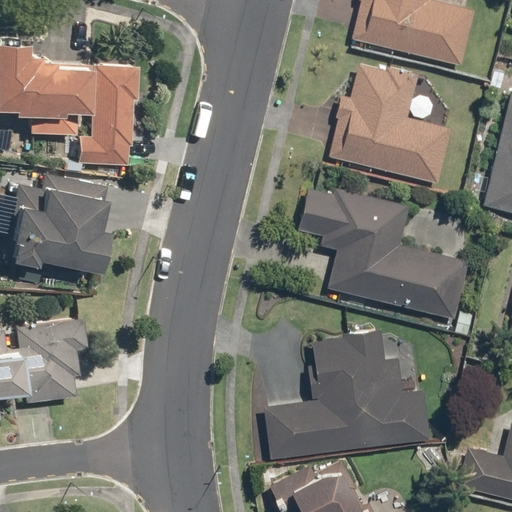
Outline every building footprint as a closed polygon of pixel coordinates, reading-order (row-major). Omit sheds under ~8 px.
[(362,0),(354,35),(463,61),(477,3),(463,0),(362,0)] [(29,33),(0,31),(0,100),(14,101),(14,108),(29,108),(28,129),(79,131),(78,159),(129,161),(131,94),(137,95),(138,60),(55,57),(55,51),(42,51),(42,46),(29,46),(29,33)] [(346,88),(330,151),(441,179),(455,123),(412,112),(423,67),(362,52),(353,90),(346,88)] [(511,94),(485,201),(511,208),(511,94)] [(16,177),(1,253),(39,261),(40,252),(102,264),(110,220),(101,218),(109,179),(44,166),(41,182),(16,177)] [(329,283),(457,314),(471,255),(404,239),(414,200),(338,181),(336,189),(310,182),(300,223),(326,230),(324,240),(339,244),(329,283)] [(88,342),(84,312),(0,323),(0,392),(23,389),(25,398),(75,391),(72,370),(79,369),(76,343),(88,342)] [(265,401),(273,455),(433,434),(427,384),(407,387),(402,352),(388,354),(383,322),(313,332),(317,359),(311,360),(315,394),(265,401)] [(472,441),(462,481),(511,493),(511,420),(505,449),(472,441)] [(383,511),(375,495),(369,498),(345,453),(319,467),(313,457),(272,480),(289,511),(300,506),(302,511),(383,511)]
